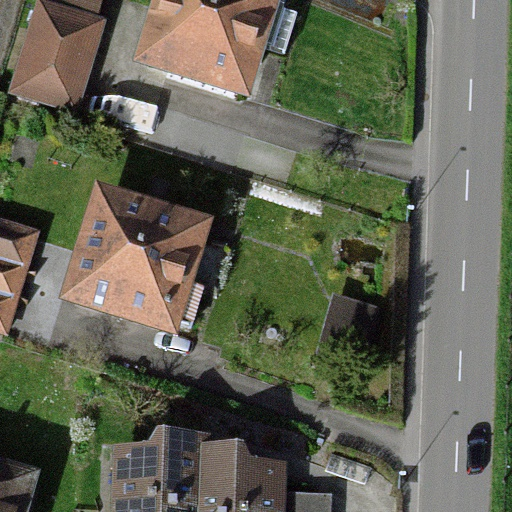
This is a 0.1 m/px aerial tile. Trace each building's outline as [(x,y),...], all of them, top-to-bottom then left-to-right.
[(152,26),(67,0),(40,0),(5,116),(75,137),(103,48),(142,60),(152,26)] [(287,10),(254,0),(160,0),(152,26),(142,60),(134,89),(252,125),(287,10)] [(210,237),(94,202),(60,317),(176,351),(210,237)] [(38,249),(0,237),(0,349),(7,352),(38,249)] [(370,316),(332,307),(317,369),(355,378),(370,316)] [(197,511),(199,459),(199,445),(156,445),(148,459),(110,460),(110,511),(197,511)] [(274,511),(275,505),(277,474),(248,475),(243,460),(199,459),(197,511),(274,511)] [(30,511),(37,489),(0,479),(0,511),(30,511)]
